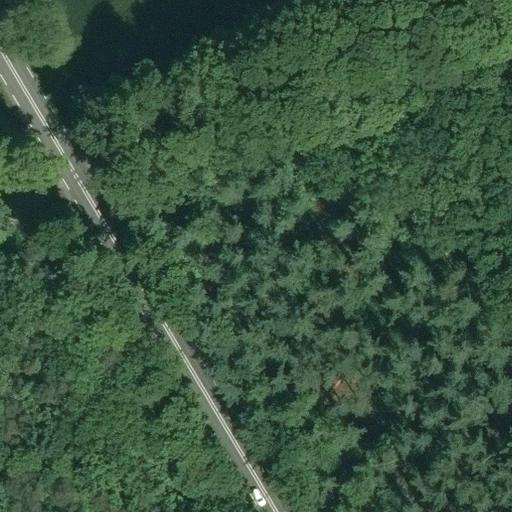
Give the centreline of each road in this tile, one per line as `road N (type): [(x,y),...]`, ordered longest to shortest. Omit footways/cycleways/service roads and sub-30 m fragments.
road 1 (primary): [(274,511),(0,51)]
road 2 (unclassified): [(187,511),(0,188)]
